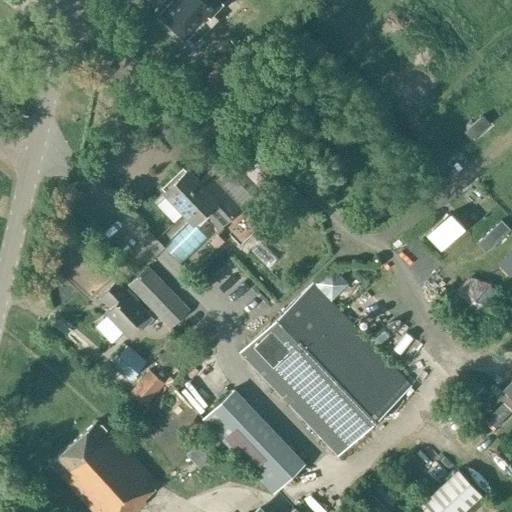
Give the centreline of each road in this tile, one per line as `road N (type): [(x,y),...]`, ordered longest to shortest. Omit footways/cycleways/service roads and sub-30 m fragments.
road 1 (track): [(442,193),(376,235),(357,233),(120,47),(65,20)]
road 2 (tertiary): [(0,294),(71,0)]
